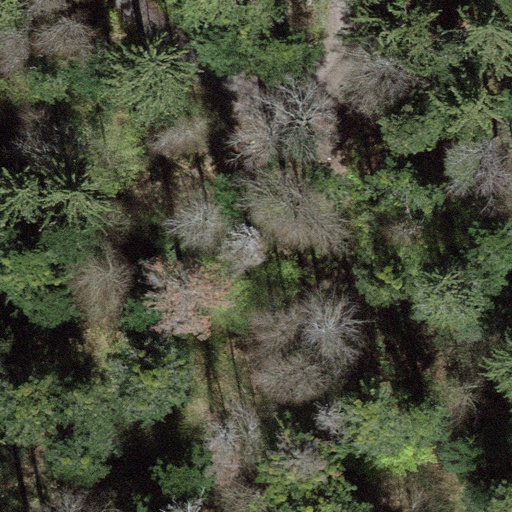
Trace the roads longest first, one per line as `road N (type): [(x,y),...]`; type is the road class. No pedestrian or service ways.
road 1 (track): [(334,61),(329,191),(357,355),(418,468),(462,511)]
road 2 (track): [(332,0),(334,61),(304,91),(279,101),(245,96),(123,0)]
road 3 (track): [(335,0),(475,109),(511,119)]
